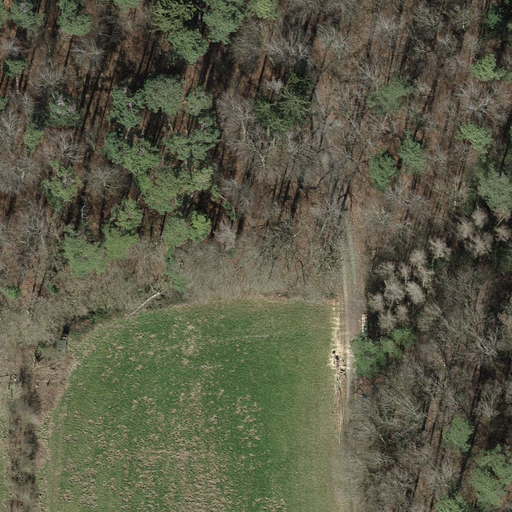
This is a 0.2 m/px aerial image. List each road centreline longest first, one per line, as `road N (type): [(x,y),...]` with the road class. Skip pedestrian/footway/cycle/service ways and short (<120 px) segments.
road 1 (track): [(297,0),(348,234),(347,336),(362,511)]
road 2 (track): [(32,511),(33,341)]
